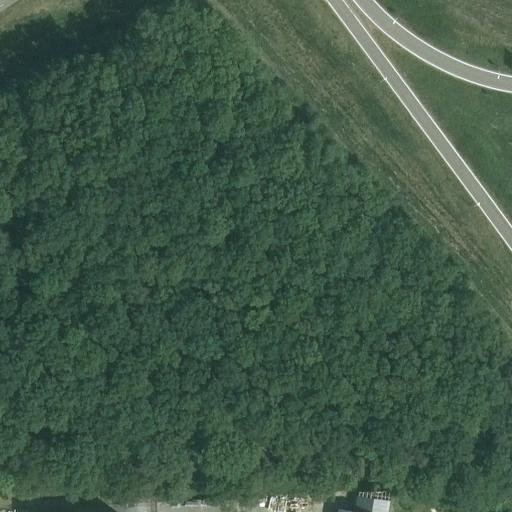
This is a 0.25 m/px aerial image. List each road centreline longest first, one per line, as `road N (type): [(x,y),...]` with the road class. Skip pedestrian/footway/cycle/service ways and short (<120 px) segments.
road 1 (trunk): [(333,0),(511,239)]
road 2 (trunk): [(511,84),(438,60),(360,0)]
